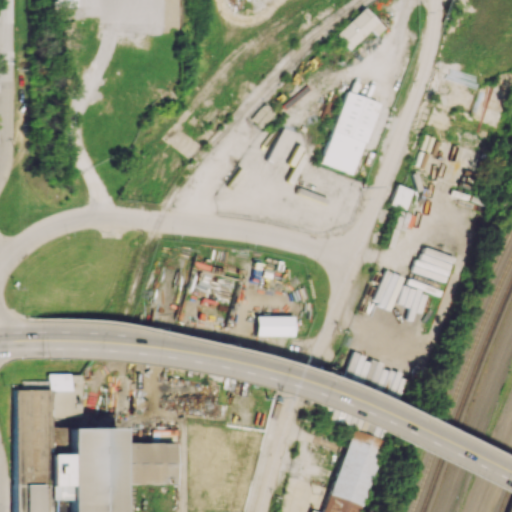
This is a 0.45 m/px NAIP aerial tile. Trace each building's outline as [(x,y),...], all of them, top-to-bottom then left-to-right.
[(77,0),(77,11),(42,10),(42,0),(77,0)] [(368,29),(373,35),(382,27),(363,7),(333,35),(346,50),(368,29)] [(378,101),(350,177),(315,165),(343,88),(378,101)] [(430,107),(493,127),(472,192),(410,173),(430,107)] [(410,189),(393,185),(389,204),(405,208),(410,189)] [(254,316),(289,316),(289,335),(254,335),(254,316)] [(69,390),(68,373),(46,373),(47,390),(69,390)] [(383,441),(359,511),(318,511),(346,429),(383,441)] [(168,443),(168,484),(113,485),(113,443),(168,443)]
